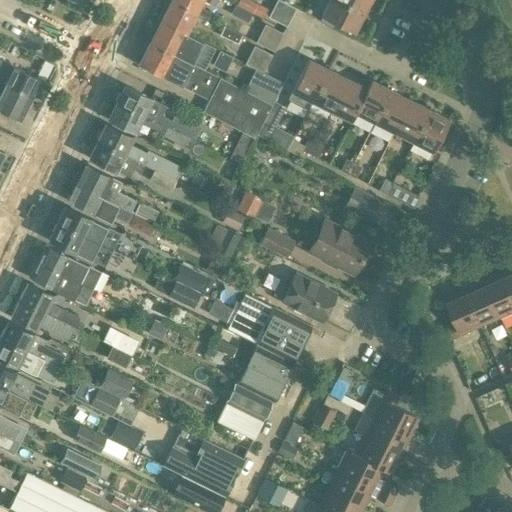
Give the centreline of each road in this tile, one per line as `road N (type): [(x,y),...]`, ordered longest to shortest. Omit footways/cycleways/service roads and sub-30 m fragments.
road 1 (residential): [(435,459),(456,415),(451,379),(378,331),(423,233)]
road 2 (residential): [(423,233),(483,100),(446,10)]
road 3 (residential): [(0,248),(91,65)]
